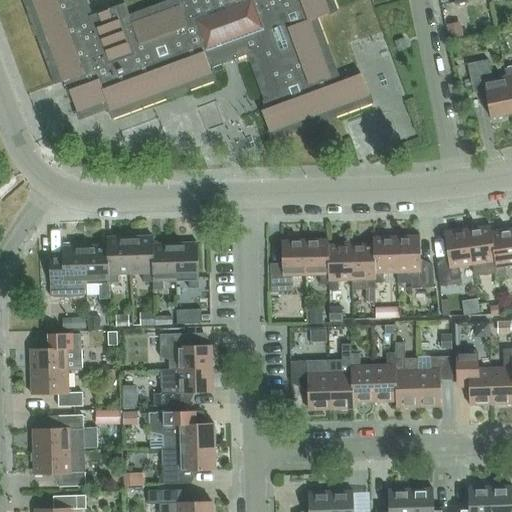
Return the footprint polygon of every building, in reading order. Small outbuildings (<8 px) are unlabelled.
[(247,55),(250,63),(266,108),(261,110),(271,139),(371,102),(361,73),(348,78),(345,70),(336,73),(315,18),(335,11),(331,0),(174,0),(129,16),(124,3),(90,16),(84,0),(24,0),(55,83),(54,84),(54,85),(68,80),(71,89),(68,90),(79,118),(108,108),(112,117),(214,79),(210,69),(247,55)] [(461,22),(446,25),(449,39),(463,36),(461,22)] [(404,38),(394,42),(398,52),(408,48),(404,38)] [(479,61),(467,64),(473,93),(485,91),(490,118),(511,113),(511,108),(506,76),(492,79),(488,60),(479,61)] [(490,226),(467,230),(472,265),(473,276),(496,272),(490,226)] [(490,226),(496,272),(497,277),(506,276),(505,266),(511,264),(511,229),(491,232),(490,226)] [(444,233),(448,262),(437,264),(440,288),(461,285),(458,267),(472,265),(467,230),(444,233)] [(152,236),(129,237),(130,274),(143,274),(143,282),(153,282),(152,244),(152,236)] [(419,236),(396,237),(397,272),(397,284),(411,284),(411,288),(433,287),(432,265),(420,265),(419,236)] [(106,238),(107,246),(108,283),(109,283),(119,283),(118,274),(130,274),(129,237),(106,238)] [(396,237),(373,238),(374,283),(383,283),(383,273),(397,272),(396,237)] [(350,245),(351,280),(352,290),(366,290),(366,302),(375,302),(374,283),(373,238),(372,238),(373,244),(350,245)] [(327,239),(304,240),(306,275),(320,275),(320,285),(329,285),(327,239)] [(327,239),(329,285),(329,291),(338,290),(338,280),(351,280),(350,245),(328,245),(328,239),(327,239)] [(281,241),(282,264),(269,264),(270,293),(293,292),(292,276),(306,275),(304,240),(281,241)] [(197,243),(174,244),(176,281),(188,280),(188,289),(199,288),(197,243)] [(174,244),(152,244),(153,282),(153,290),(163,289),(163,281),(176,281),(174,244)] [(62,247),(62,255),(49,256),(50,297),(87,295),(87,283),(86,283),(85,246),(62,247)] [(107,246),(85,246),(86,283),(87,283),(98,283),(99,291),(109,291),(109,283),(108,283),(107,246)] [(501,305),(490,306),(491,314),(502,312),(501,305)] [(329,307),(329,321),(330,321),(342,321),(342,319),(342,307),(329,307)] [(387,307),(375,307),(376,318),(387,318),(387,307)] [(322,309),(309,309),(309,324),(322,324),(322,309)] [(201,324),(200,310),(176,311),(177,325),(201,324)] [(154,313),(140,314),(140,325),(140,327),(154,326),(154,317),(154,313)] [(128,315),(116,315),(117,326),(128,326),(128,325),(128,315)] [(100,317),(88,317),(89,331),(101,330),(100,317)] [(172,317),(154,317),(154,326),(172,326),(172,324),(172,317)] [(85,318),(72,318),(72,320),(72,330),(86,330),(85,318)] [(72,320),(63,320),(63,330),(72,330),(72,320)] [(510,321),(497,322),(497,333),(510,333),(510,321)] [(393,325),(385,326),(385,334),(393,334),(393,325)] [(326,330),(310,330),(311,343),(326,342),(326,330)] [(117,331),(109,331),(109,345),(118,345),(117,331)] [(176,370),(212,369),(211,345),(185,346),(185,334),(187,334),(187,333),(159,334),(160,358),(176,361),(176,370)] [(82,371),(81,334),(54,335),(48,335),(49,350),(30,350),(30,372),(68,371),(82,371)] [(451,335),(441,336),(441,348),(452,348),(451,335)] [(330,409),(353,409),(353,402),(352,402),(351,373),(350,366),(350,360),(350,354),(350,344),(341,344),(341,360),(329,360),(329,373),(330,409)] [(396,407),(418,407),(417,371),(418,371),(418,358),(404,359),(404,344),(394,344),(395,353),(396,371),(395,371),(396,401),(396,407)] [(511,361),(511,349),(503,349),(503,355),(503,368),(491,368),(492,404),(511,403),(511,367),(511,368),(511,361)] [(456,380),(468,379),(469,405),(492,404),(491,368),(478,369),(477,352),(455,352),(456,380)] [(386,365),(373,366),(374,402),(396,401),(395,371),(396,371),(395,353),(386,353),(386,365)] [(374,402),(373,366),(360,366),(359,354),(350,354),(350,360),(350,366),(351,373),(352,402),(353,402),(374,402)] [(418,407),(441,406),(440,380),(452,380),(452,356),(430,357),(430,370),(418,371),(417,371),(418,407)] [(329,360),(290,361),(291,385),(307,384),(308,410),(330,409),(329,373),(329,360)] [(186,405),(186,393),(213,392),(212,369),(176,370),(160,370),(161,393),(153,394),(153,406),(189,405),(189,404),(186,405)] [(68,371),(30,372),(31,394),(58,394),(58,407),(83,406),(82,392),(69,393),(68,371)] [(96,411),(96,423),(119,423),(119,411),(96,411)] [(138,411),(122,412),(123,426),(138,425),(138,411)] [(195,411),(189,411),(148,413),(149,432),(163,436),(163,448),(214,447),(214,423),(196,424),(195,411)] [(87,423),(83,423),(83,415),(59,416),(59,429),(32,430),(33,452),(84,451),(84,448),(98,448),(97,427),(87,428),(87,423)] [(214,447),(163,448),(164,484),(191,483),(191,482),(189,483),(189,471),(215,470),(214,447)] [(33,452),(34,474),(60,474),(61,487),(85,486),(84,451),(33,452)] [(140,474),(123,474),(124,488),(140,487),(140,474)] [(511,511),(511,486),(490,487),(491,511),(511,511)] [(468,488),(468,511),(491,511),(490,487),(468,488)] [(388,490),(388,510),(376,510),(376,511),(410,511),(410,489),(388,490)] [(446,511),(447,507),(434,508),(433,489),(410,489),(410,511),(446,511)] [(212,511),(212,501),(188,502),(188,490),(148,491),(148,505),(160,504),(160,511),(212,511)] [(353,511),(353,491),(330,492),(330,511),(353,511)] [(308,511),(330,511),(330,492),(308,492),(308,511)] [(35,510),(34,511),(72,511),(72,509),(86,509),(85,495),(59,496),(60,509),(35,510)]
